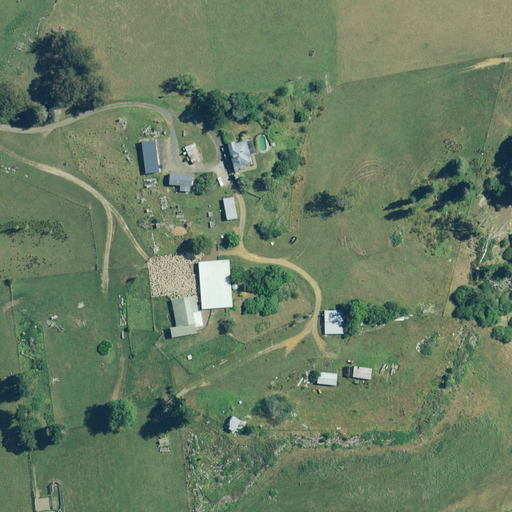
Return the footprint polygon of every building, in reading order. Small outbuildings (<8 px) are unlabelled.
[(257,153),(254,139),(237,144),(236,142),(228,144),(235,172),(246,169),(245,165),(253,163),(251,154),(257,153)] [(203,160),(196,143),(186,148),(194,165),(203,160)] [(195,175),(171,174),(170,185),(181,185),(181,191),(194,192),(195,175)] [(239,218),(235,197),(224,199),(228,220),(239,218)] [(234,307),(231,260),(200,262),(203,309),(234,307)] [(199,311),(197,296),(173,300),(177,327),(171,328),(173,338),(198,333),(194,312),(199,311)] [(345,334),(345,311),(326,311),(326,334),(345,334)] [(374,369),(355,367),(354,377),(372,379),(374,369)] [(336,374),(319,372),(318,383),(335,385),(336,374)]
